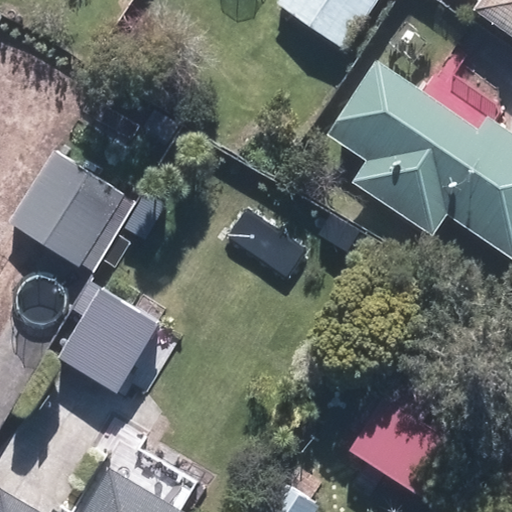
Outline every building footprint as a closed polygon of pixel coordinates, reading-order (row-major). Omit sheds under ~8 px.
[(372,0),(275,0),(273,2),(339,48),(372,0)] [(511,0),(471,0),(472,0),(465,10),(511,42),(511,0)] [(469,134),(368,64),(320,131),(363,161),(349,180),(423,231),(436,212),(502,258),(511,244),(511,141),(479,119),(469,134)] [(10,227),(74,265),(115,196),(51,158),(10,227)] [(122,395),(161,325),(99,290),(59,359),(122,395)] [(0,511),(170,511),(101,471),(76,511),(33,511),(0,492),(0,511)] [(311,511),(316,506),(281,483),(262,511),(311,511)]
